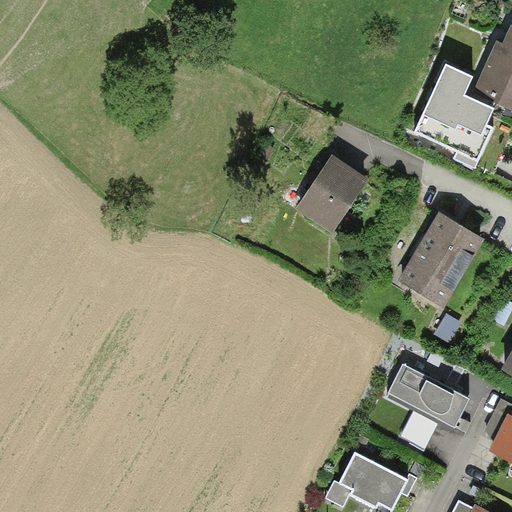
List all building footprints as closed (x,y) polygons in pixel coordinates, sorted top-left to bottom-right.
[(499,41),(475,95),(511,111),(511,26),(504,43),(499,41)] [(473,77),(447,65),(416,132),(460,151),(456,158),(476,167),(494,127),(486,124),(493,108),(465,95),(468,88),(473,77)] [(334,154),(298,209),(334,233),(370,178),(334,154)] [(440,212),(398,282),(442,308),(484,239),(440,212)] [(448,314),(435,334),(449,344),(463,324),(448,314)] [(511,349),(500,369),(511,376),(511,349)] [(404,364),(387,396),(414,410),(400,435),(425,448),(439,423),(453,431),(470,399),(404,364)] [(486,430),(494,441),(508,415),(511,416),(511,401),(504,398),(486,430)] [(494,441),(490,450),(511,460),(511,416),(508,415),(494,441)] [(339,482),(331,499),(347,508),(355,493),(379,506),(381,502),(396,510),(406,491),(413,495),(421,478),(414,474),(411,481),(361,455),(345,485),(339,482)] [(489,511),(475,505),(473,509),(460,502),(454,511),(489,511)]
